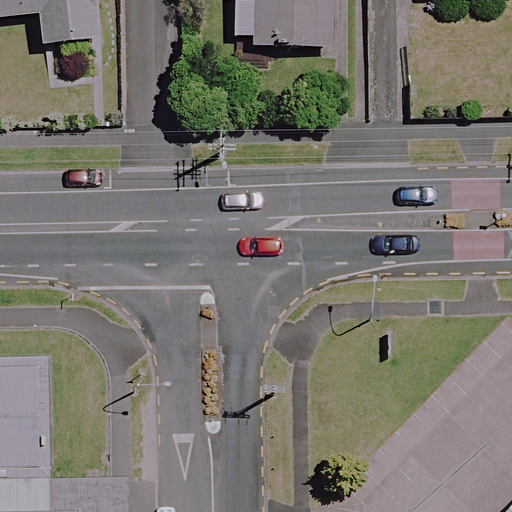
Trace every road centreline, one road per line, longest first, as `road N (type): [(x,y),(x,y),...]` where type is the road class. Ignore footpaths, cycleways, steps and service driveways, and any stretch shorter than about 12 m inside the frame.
road 1 (tertiary): [(211,224),(511,219)]
road 2 (residential): [(211,224),(215,511)]
road 3 (tertiary): [(0,229),(211,224)]
